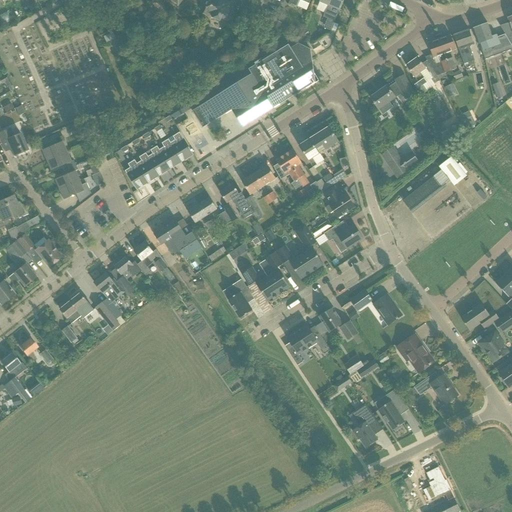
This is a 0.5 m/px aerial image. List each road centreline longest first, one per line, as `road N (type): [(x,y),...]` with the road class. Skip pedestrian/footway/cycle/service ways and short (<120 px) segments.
road 1 (residential): [(83,262),(338,89)]
road 2 (unclassified): [(287,511),(501,408)]
road 3 (residential): [(389,248),(338,89)]
road 4 (residential): [(389,248),(260,331)]
road 5 (residential): [(83,262),(20,177),(0,181)]
